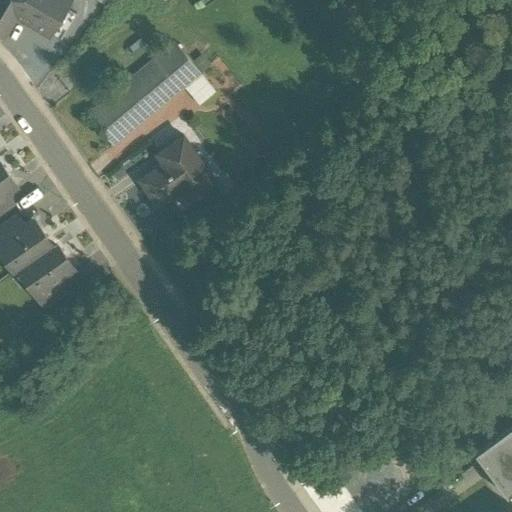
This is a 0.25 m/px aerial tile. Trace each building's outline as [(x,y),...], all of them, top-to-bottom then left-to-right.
[(5,0),(0,0),(0,36),(5,39),(17,16),(20,8),(5,0)] [(5,0),(20,8),(17,16),(18,17),(20,26),(25,28),(28,22),(48,35),(64,9),(69,0),(5,0)] [(64,9),(48,35),(61,42),(76,16),(64,9)] [(175,46),(89,118),(114,149),(200,77),(175,46)] [(216,96),(200,77),(184,91),(200,109),(216,96)] [(183,139),(157,157),(164,166),(140,183),(158,209),(182,192),(188,201),(214,184),(183,139)] [(0,198),(5,195),(6,195),(12,191),(13,184),(0,165),(0,198)] [(5,195),(0,198),(0,215),(13,206),(6,195),(5,195)] [(16,219),(0,229),(0,245),(23,229),(16,219)] [(30,224),(23,229),(0,245),(0,252),(4,257),(9,258),(18,272),(22,269),(52,248),(36,226),(30,224)] [(52,248),(22,269),(31,281),(30,286),(37,297),(63,278),(64,279),(70,274),(72,268),(58,249),(52,248)] [(63,278),(37,297),(45,308),(71,289),(64,279),(63,278)] [(511,426),(479,451),(511,495),(511,426)]
